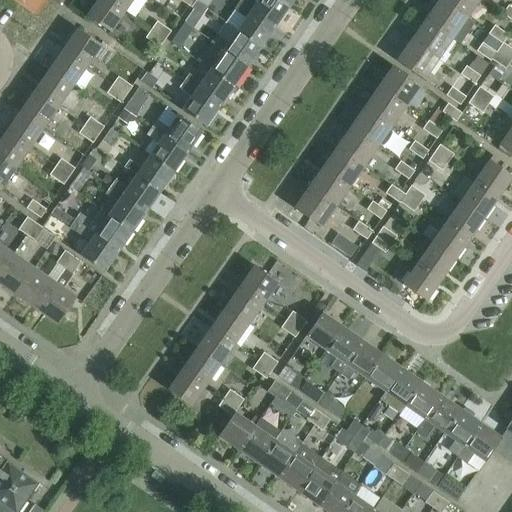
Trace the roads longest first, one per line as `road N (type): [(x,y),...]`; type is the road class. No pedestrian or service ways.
road 1 (unclassified): [(511,247),(455,327),(425,336),(214,197)]
road 2 (unclassified): [(76,399),(214,197)]
road 3 (unclassified): [(214,197),(349,0)]
road 4 (residential): [(240,511),(76,399)]
